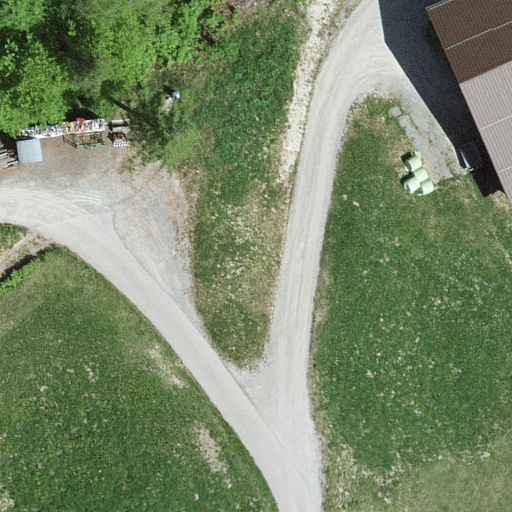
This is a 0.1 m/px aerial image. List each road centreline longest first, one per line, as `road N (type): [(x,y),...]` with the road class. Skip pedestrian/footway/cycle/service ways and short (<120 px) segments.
road 1 (track): [(369,0),(329,118),(281,374),(277,424),(285,471)]
road 2 (track): [(300,511),(285,471),(192,339),(112,257),(52,211),(0,203)]
